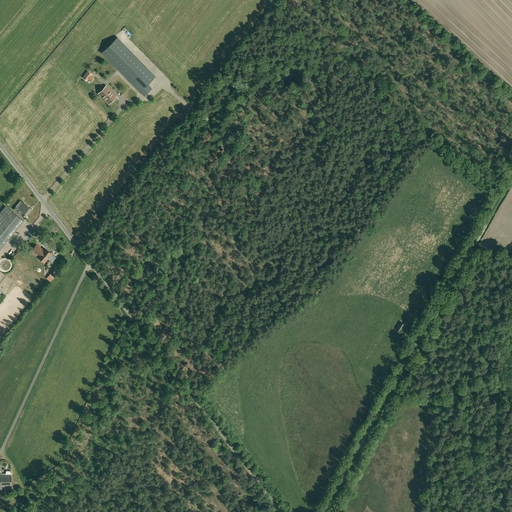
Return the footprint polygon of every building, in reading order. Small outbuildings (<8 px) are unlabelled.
[(102,53),(144,96),(152,89),(148,84),(156,77),(118,38),(102,53)] [(91,73),(86,69),(82,75),(87,78),(91,73)] [(106,86),(98,93),(109,104),(116,96),(106,86)] [(18,203),(16,206),(21,210),(19,214),(21,216),(22,215),(25,217),(27,215),(32,209),(23,202),(21,205),(18,203)] [(0,249),(24,221),(5,206),(0,212),(0,249)] [(43,250),(36,245),(32,250),(39,255),(38,257),(44,262),(51,254),(45,248),(43,250)] [(55,274),(52,272),(49,275),(46,278),(49,281),(50,282),(56,275),(55,274)] [(405,325),(401,322),(396,329),(401,332),(405,325)] [(0,484),(10,484),(10,474),(10,471),(6,471),(5,474),(2,474),(0,469),(0,484)]
